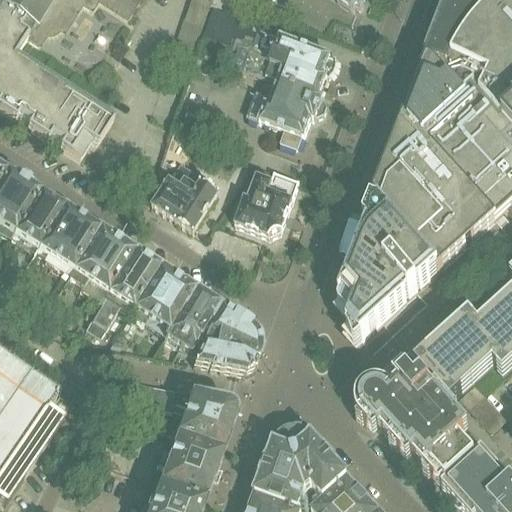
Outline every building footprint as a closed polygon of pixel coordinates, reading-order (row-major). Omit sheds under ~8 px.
[(0,0),(0,116),(14,125),(17,121),(29,128),(26,132),(47,145),(50,142),(62,149),(59,153),(79,165),(91,146),(95,149),(111,124),(14,62),(27,41),(39,48),(45,40),(50,39),(54,37),(59,33),(63,36),(81,8),(90,13),(97,4),(125,22),(139,0),(0,0)] [(332,0),(336,2),(337,5),(351,14),(354,14),(355,13),(357,15),(358,13),(360,14),(363,13),(368,0),(332,0)] [(511,0),(479,0),(478,1),(466,12),(455,25),(446,38),(441,47),(431,66),(427,65),(428,62),(427,62),(410,104),(412,105),(416,109),(408,116),(406,115),(403,121),(394,144),(372,204),(438,276),(474,243),(495,225),(507,214),(511,219),(511,0)] [(330,62),(303,52),(280,43),(279,45),(257,37),(254,45),(215,33),(212,43),(205,41),(198,60),(266,84),(322,104),(322,103),(319,103),(327,82),(329,82),(334,77),(335,74),(335,72),(334,67),(329,65),(330,62)] [(304,144),(310,125),(314,126),(315,123),(318,124),(324,121),(326,115),(322,108),(321,107),(322,104),(266,84),(263,92),(274,96),(271,106),(256,101),(247,123),(275,134),(284,137),(281,148),(296,153),(300,143),(304,144)] [(170,185),(152,213),(194,239),(219,199),(200,187),(203,183),(180,169),(173,180),(170,185)] [(245,203),(234,231),(269,244),(281,238),(293,206),(292,206),(299,188),(255,171),(249,178),(256,181),(248,204),(245,203)] [(0,185),(0,232),(13,240),(38,199),(36,198),(37,197),(30,193),(31,192),(16,182),(15,183),(6,177),(5,178),(0,185)] [(13,240),(36,255),(59,212),(38,199),(13,240)] [(356,351),(412,300),(438,276),(372,204),(371,207),(370,208),(371,210),(364,227),(368,231),(338,312),(350,325),(346,338),(356,351)] [(96,234),(60,211),(59,212),(36,255),(71,277),(96,234)] [(97,233),(96,234),(71,277),(72,277),(69,281),(82,289),(78,296),(100,310),(101,311),(132,256),(97,233)] [(0,278),(13,259),(4,254),(0,259),(0,278)] [(85,334),(100,344),(119,315),(128,321),(157,272),(132,256),(101,311),(100,310),(85,334)] [(193,295),(157,272),(128,321),(133,323),(136,319),(166,338),(193,295)] [(193,295),(166,338),(162,344),(188,360),(202,340),(204,342),(193,371),(211,375),(211,376),(220,378),(220,377),(243,382),(250,378),(254,367),(256,364),(257,362),(259,356),(259,351),(258,344),(257,342),(252,334),(249,331),(193,295)] [(511,302),(480,332),(476,327),(475,327),(470,321),(427,360),(426,359),(414,369),(419,375),(445,403),(445,404),(450,409),(463,397),(462,396),(492,369),(501,380),(511,370),(511,302)] [(0,505),(4,508),(36,461),(71,411),(0,362),(0,505)] [(484,454),(465,433),(424,387),(411,372),(404,378),(403,378),(394,386),(398,391),(393,396),(391,394),(387,391),(380,389),(373,390),(366,392),(361,397),(357,403),(355,410),(356,417),(358,422),(359,423),(365,419),(391,448),(396,443),(424,474),(428,470),(445,488),(482,455),(482,456),(484,454)] [(163,438),(175,443),(175,442),(221,459),(234,424),(234,420),(233,414),(229,410),(226,408),(126,388),(122,399),(171,418),(163,438)] [(506,424),(491,407),(474,389),(459,403),(491,439),(506,424)] [(306,509),(308,511),(317,511),(349,483),(312,443),(307,438),(302,435),(298,434),(294,434),(289,435),(284,437),(282,439),(279,441),(276,447),(274,450),(267,468),(266,468),(261,482),(262,482),(255,501),(284,511),(301,511),(306,498),(312,493),(318,500),(306,509)] [(175,443),(170,457),(162,455),(157,470),(164,473),(157,491),(203,507),(211,485),(212,485),(217,473),(216,472),(221,459),(175,442),(175,443)] [(114,458),(104,455),(98,469),(109,473),(114,458)] [(441,493),(458,511),(511,511),(511,489),(482,456),(482,455),(445,488),(445,489),(444,490),(441,493)] [(374,511),(349,483),(317,511),(374,511)] [(201,511),(203,507),(157,491),(157,492),(146,487),(142,499),(136,511),(201,511)] [(284,511),(255,501),(251,511),(284,511)]
